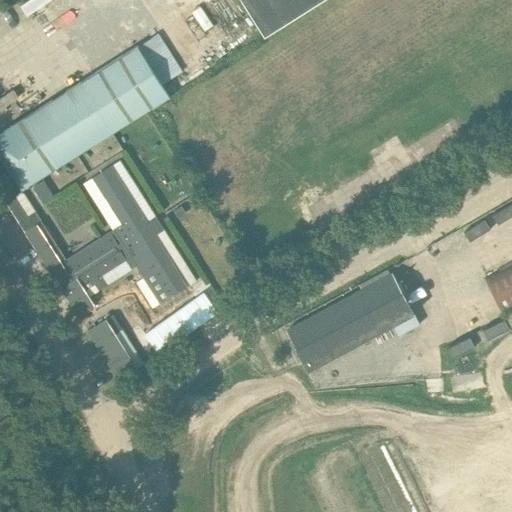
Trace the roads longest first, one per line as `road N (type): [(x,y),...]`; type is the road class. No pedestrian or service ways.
road 1 (unclassified): [(98,438),(511,170)]
road 2 (unclassified): [(98,438),(0,277)]
